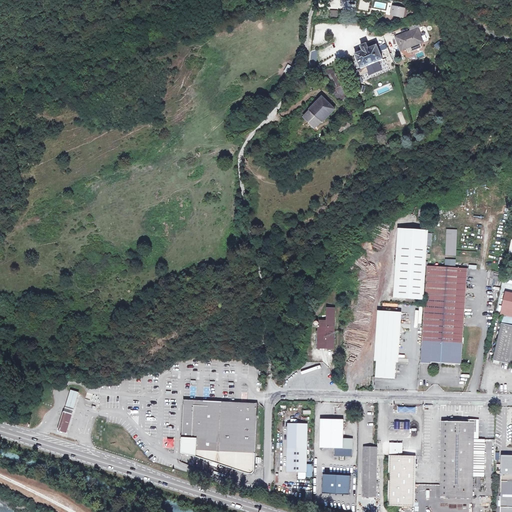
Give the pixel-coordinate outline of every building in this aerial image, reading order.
[(405,8),(393,6),(392,15),(404,17),(405,8)] [(426,48),(421,34),(398,41),(403,55),(426,48)] [(384,63),(376,44),(362,49),(363,51),(358,52),(360,56),(355,57),(361,71),(384,63)] [(284,71),(289,74),(293,67),(287,64),(284,71)] [(333,69),(326,71),(336,90),(334,92),(341,102),(346,98),(340,87),(341,86),(333,69)] [(336,112),(322,98),(304,117),(317,130),(336,112)] [(351,129),(347,122),(335,128),(336,129),(333,131),(335,134),(338,133),(340,135),(351,129)] [(457,256),(456,229),(445,229),(446,256),(457,256)] [(425,232),(393,230),(389,300),(420,302),(425,232)] [(463,269),(423,267),(422,290),(418,341),(416,364),(421,364),(428,365),(428,363),(457,365),(458,345),(463,269)] [(511,294),(502,292),(497,314),(500,315),(511,317),(511,294)] [(318,321),(318,322),(318,328),(333,328),(333,310),(325,309),(325,322),(318,321)] [(403,312),(378,311),(374,362),(377,362),(376,378),(395,379),(396,364),(399,364),(403,312)] [(511,317),(500,315),(498,323),(511,326),(511,317)] [(511,326),(498,323),(488,363),(494,364),(495,361),(511,365),(510,372),(511,371),(511,326)] [(318,328),(317,328),(317,350),(333,350),(333,328),(318,328)] [(79,392),(70,390),(65,407),(74,409),(79,392)] [(256,472),(257,404),(184,400),(180,454),(198,458),(225,467),(228,467),(228,468),(245,474),(245,473),(250,474),(250,475),(251,475),(253,475),(255,473),(255,472),(256,472)] [(72,415),(63,412),(58,431),(67,434),(72,415)] [(479,439),(479,419),(469,419),(469,422),(448,422),(442,421),(442,497),(474,497),(474,476),(474,466),(474,453),(474,439),(474,438),(479,439)] [(343,421),(321,421),(321,449),(343,450),(343,421)] [(307,474),(308,424),(288,424),(287,474),(307,474)] [(163,448),(174,447),(173,439),(163,439),(163,448)] [(485,439),(474,439),(474,453),(485,453),(485,439)] [(343,440),(343,450),(352,450),(352,440),(343,440)] [(402,445),(390,444),(389,507),(404,507),(410,507),(409,511),(416,511),(417,457),(402,457),(402,445)] [(375,449),(366,448),(364,448),(363,498),(377,499),(378,448),(375,449)] [(511,454),(502,454),(502,480),(511,480),(511,454)] [(485,466),(474,466),(474,476),(485,476),(485,466)] [(322,475),(322,493),(350,494),(350,475),(322,475)] [(511,511),(511,480),(502,480),(501,511),(511,511)]
